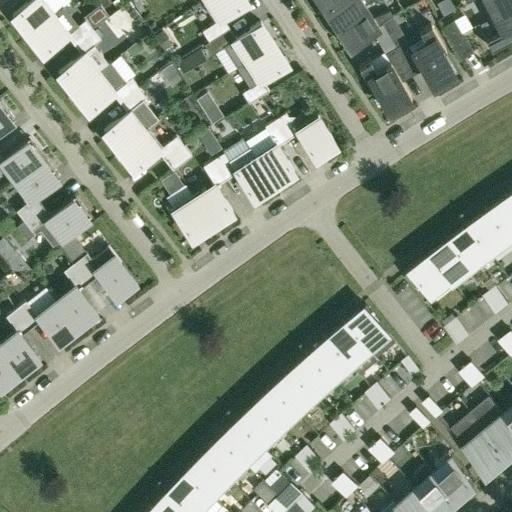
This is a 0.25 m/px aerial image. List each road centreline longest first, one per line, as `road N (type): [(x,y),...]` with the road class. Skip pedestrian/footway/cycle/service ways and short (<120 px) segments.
road 1 (residential): [(180,296),(0,67)]
road 2 (residential): [(180,296),(1,425)]
road 3 (residential): [(312,199),(436,364)]
road 4 (residential): [(371,158),(271,0)]
road 5 (residential): [(436,364),(310,483)]
road 6 (residential): [(511,69),(371,158)]
road 7 (residential): [(312,199),(180,296)]
